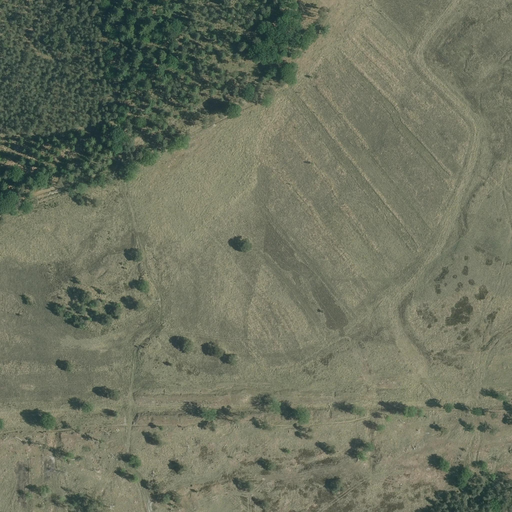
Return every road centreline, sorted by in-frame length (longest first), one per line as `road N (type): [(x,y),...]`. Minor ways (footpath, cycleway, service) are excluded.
road 1 (track): [(0,200),(125,161),(249,98),(300,53),(328,5)]
road 2 (track): [(125,161),(105,71),(114,0)]
road 3 (track): [(119,120),(0,133)]
